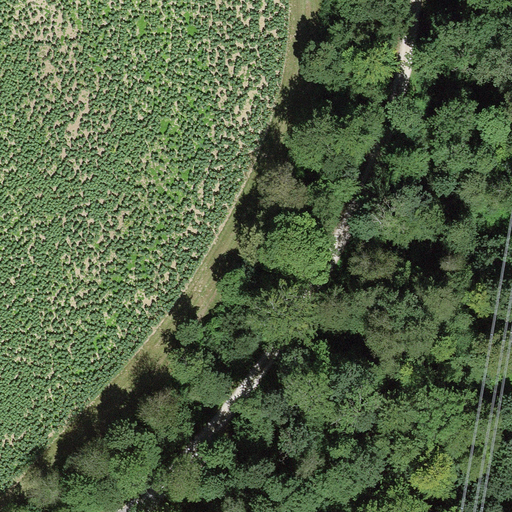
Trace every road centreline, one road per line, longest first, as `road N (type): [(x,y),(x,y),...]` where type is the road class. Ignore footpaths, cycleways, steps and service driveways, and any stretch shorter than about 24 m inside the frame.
road 1 (track): [(416,0),(402,94),(381,160),(277,348)]
road 2 (track): [(151,511),(277,348)]
